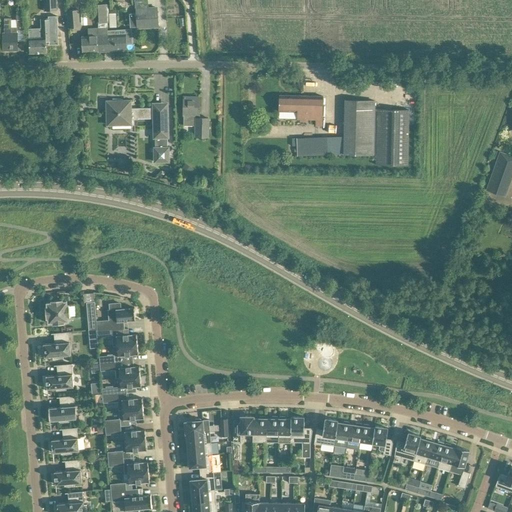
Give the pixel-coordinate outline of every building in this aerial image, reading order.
[(44,0),(45,11),(57,11),(56,0),(44,0)] [(108,4),(107,4),(98,4),(99,23),(108,22),(108,4)] [(158,8),(136,9),(137,28),(159,26),(158,8)] [(79,9),(67,10),(68,28),(80,27),(79,9)] [(109,13),(109,27),(117,27),(116,12),(109,13)] [(17,50),(17,40),(17,31),(23,30),(22,20),(17,20),(11,20),(11,18),(4,18),(4,33),(3,33),(3,50),(17,50)] [(29,38),(29,43),(30,53),(47,52),(46,42),(52,41),(51,19),(41,19),(42,29),(30,30),(30,38),(29,38)] [(108,35),(108,30),(108,28),(108,27),(88,28),(88,36),(82,37),(83,53),(99,52),(98,36),(108,35)] [(132,34),(116,35),(116,30),(108,30),(108,35),(98,36),(99,52),(127,50),(127,42),(132,42),(132,34)] [(323,126),(323,106),(323,96),(279,95),(279,111),(297,111),(297,119),(300,119),(300,121),(308,121),(308,119),(316,119),(316,126),(323,126)] [(195,126),(195,137),(209,137),(209,118),(199,118),(199,116),(200,97),(184,97),(183,116),(184,116),(183,126),(195,126)] [(123,101),(123,99),(113,98),(112,107),(107,107),(107,117),(108,125),(132,124),(132,120),(138,119),(138,118),(154,118),(154,137),(155,136),(155,147),(155,161),(169,160),(169,146),(168,146),(168,136),(168,117),(168,107),(130,108),(130,105),(131,105),(131,100),(123,101)] [(375,109),(375,101),(345,100),(345,110),(344,137),(344,154),(376,155),(376,160),(376,164),(407,165),(409,120),(409,110),(375,109)] [(298,155),(331,154),(331,137),(297,138),(298,155)] [(506,196),(511,178),(511,156),(500,152),(487,190),(506,196)] [(188,178),(194,169),(185,163),(180,172),(188,178)] [(53,325),(65,324),(65,322),(69,321),(68,317),(70,317),(69,305),(67,305),(67,301),(63,302),(63,300),(51,301),(51,303),(47,303),(47,307),(45,307),(46,319),(48,319),(49,323),(53,323),(53,325)] [(96,318),(95,301),(94,301),(94,302),(87,303),(88,319),(96,318)] [(109,320),(96,321),(97,329),(97,330),(112,329),(113,330),(125,329),(124,321),(136,320),(135,307),(121,309),(120,303),(110,304),(110,309),(108,310),(109,320)] [(98,338),(97,330),(97,329),(89,330),(89,339),(98,338)] [(113,337),(113,330),(112,329),(97,330),(98,338),(113,337)] [(43,344),(45,357),(54,356),(54,358),(63,358),(63,355),(71,355),(69,332),(51,333),(51,334),(54,334),(55,343),(43,344)] [(116,335),(117,346),(138,344),(137,334),(116,335)] [(138,344),(117,346),(118,355),(118,356),(124,356),(139,355),(138,344)] [(107,356),(99,356),(100,363),(115,362),(124,361),(124,356),(118,356),(118,355),(113,355),(113,354),(107,354),(107,356)] [(120,377),(120,378),(141,376),(140,366),(125,367),(124,361),(115,362),(100,363),(101,371),(115,369),(116,377),(120,377)] [(46,376),(47,389),(56,388),(57,390),(66,390),(66,387),(74,386),(72,364),(54,365),(54,366),(57,366),(58,375),(46,376)] [(141,376),(120,378),(121,386),(113,387),(113,386),(106,386),(106,388),(102,388),(103,395),(127,393),(126,388),(141,386),(141,376)] [(119,410),(143,408),(142,398),(127,399),(127,393),(103,395),(103,403),(118,401),(119,410)] [(49,407),(50,421),(59,420),(60,422),(69,421),(69,419),(76,418),(74,396),(57,397),(57,398),(60,397),(61,407),(49,407)] [(129,420),(144,418),(143,408),(119,410),(120,418),(121,426),(130,425),(129,420)] [(241,434),(253,434),(253,416),(241,416),(241,420),(234,420),(234,427),(234,442),(241,442),(241,434)] [(266,434),(267,418),(265,418),(265,416),(260,416),(260,418),(254,418),(254,416),(253,416),(253,434),(253,442),(266,442),(266,434)] [(266,434),(266,442),(279,442),(279,418),(278,418),(278,416),(272,416),(272,418),(267,418),(266,434)] [(279,442),(279,443),(291,443),(291,442),(291,418),(285,418),(285,416),(280,416),(280,418),(279,418),(279,442)] [(310,457),(310,443),(313,428),(304,428),(304,417),(291,417),(291,418),(291,442),(302,442),(302,457),(310,457)] [(105,420),(105,427),(121,426),(120,418),(105,420)] [(322,444),(334,445),(338,422),(338,420),(325,418),(323,429),(317,428),(314,443),(322,445),(322,444)] [(186,434),(204,432),(210,432),(209,419),(201,420),(201,419),(196,419),(196,421),(185,422),(186,434)] [(338,422),(334,445),(346,447),(348,439),(350,424),(349,424),(349,422),(344,421),(344,423),(338,422)] [(348,439),(360,441),(362,426),(362,425),(362,424),(356,423),(356,425),(350,424),(348,439)] [(360,441),(359,448),(372,450),(373,443),(375,426),(374,427),(369,426),(369,425),(364,424),(363,426),(362,426),(360,441)] [(121,426),(105,427),(106,434),(121,433),(121,426)] [(380,451),(384,451),(383,454),(391,455),(393,440),(386,439),(388,428),(375,426),(373,443),(380,444),(379,449),(380,451)] [(52,439),(53,453),(62,452),(62,454),(72,453),(72,451),(79,450),(77,427),(60,429),(60,430),(63,429),(63,438),(52,439)] [(125,431),(126,442),(146,440),(145,429),(125,431)] [(204,443),(211,442),(210,432),(204,432),(186,434),(187,444),(204,443)] [(397,440),(395,456),(401,458),(402,457),(414,460),(421,438),(421,436),(408,432),(405,443),(397,440)] [(421,438),(414,460),(426,464),(428,456),(433,441),(431,441),(432,439),(426,437),(426,439),(421,438)] [(126,442),(122,442),(123,450),(124,458),(131,457),(131,452),(147,450),(146,440),(126,442)] [(443,444),(444,443),(439,441),(438,443),(433,441),(428,456),(426,464),(437,467),(439,460),(444,444),(443,444)] [(211,442),(204,443),(187,444),(188,456),(212,454),(211,442)] [(444,444),(439,460),(437,467),(450,471),(457,447),(456,446),(456,448),(451,446),(451,445),(446,443),(445,445),(444,444)] [(450,471),(454,472),(462,474),(458,485),(465,487),(470,473),(463,471),(464,467),(467,459),(468,460),(470,455),(468,454),(469,450),(457,447),(452,463),(450,471)] [(123,450),(121,450),(116,450),(116,451),(108,452),(108,459),(124,458),(123,450)] [(200,473),(214,472),(212,454),(188,456),(189,461),(187,461),(188,467),(189,466),(189,468),(200,467),(200,473)] [(108,459),(109,466),(124,465),(124,458),(108,459)] [(55,471),(56,484),(65,484),(65,486),(75,485),(74,483),(82,482),(80,459),(63,461),(65,461),(66,470),(55,471)] [(128,474),(149,472),(148,461),(127,463),(128,474)] [(500,473),(495,485),(511,491),(511,466),(507,476),(500,473)] [(149,472),(128,474),(129,484),(150,482),(149,472)] [(214,472),(200,473),(201,479),(190,480),(191,481),(189,481),(189,486),(191,486),(191,491),(215,490),(214,472)] [(126,490),(126,489),(126,482),(110,484),(111,489),(111,491),(126,490)] [(139,488),(126,489),(126,490),(111,491),(112,501),(125,500),(126,509),(125,509),(125,510),(128,510),(127,511),(138,511),(138,509),(152,508),(151,495),(139,496),(139,488)] [(216,501),(215,490),(191,491),(192,503),(216,501)] [(84,511),(83,491),(65,493),(68,493),(69,502),(57,503),(58,511),(84,511)] [(259,511),(260,502),(260,494),(246,493),(245,502),(242,502),(242,511),(245,511),(259,511)] [(328,511),(330,506),(331,499),(315,497),(313,511),(328,511)] [(217,511),(216,501),(192,503),(193,511),(217,511)] [(260,502),(259,511),(270,511),(271,502),(260,502)] [(270,511),(282,511),(282,503),(271,502),(270,511)] [(293,511),(294,503),(282,503),(282,511),(293,511)] [(304,511),(305,503),(294,503),(293,511),(304,511)] [(498,511),(506,511),(508,507),(497,503),(494,510),(498,511)]
